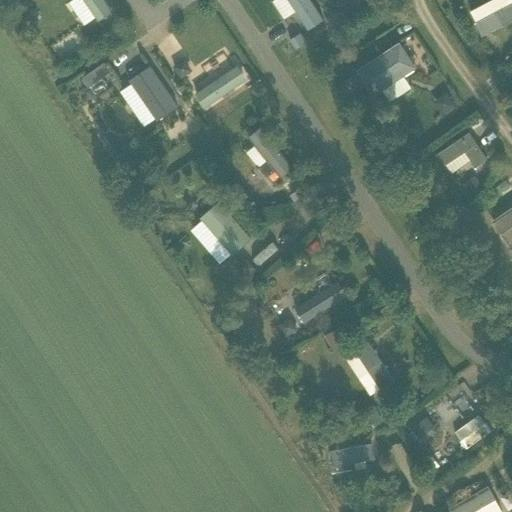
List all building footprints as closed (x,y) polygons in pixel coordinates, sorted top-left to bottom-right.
[(85,0),(102,21),(117,10),(109,0),(85,0)] [(313,0),(273,0),(286,19),(298,12),(309,30),(326,20),(313,0)] [(482,34),(511,22),(511,0),(490,0),(472,7),(482,34)] [(414,88),(407,74),(420,67),(406,41),(358,66),(374,95),(385,90),(391,101),(414,88)] [(105,62),(83,78),(90,88),(113,72),(105,62)] [(209,109),(251,79),(239,63),(197,93),(209,109)] [(150,67),(129,82),(157,122),(177,107),(150,67)] [(251,135),(257,145),(249,150),(259,167),(270,161),(280,177),(293,169),(267,126),(251,135)] [(478,167),(491,158),(472,130),(438,153),(452,174),(473,159),(478,167)] [(299,198),(288,205),(292,212),(304,205),(299,198)] [(220,200),(201,218),(234,255),(254,237),(220,200)] [(511,244),(511,206),(494,219),(511,244)] [(245,258),(235,267),(243,277),(253,268),(245,258)] [(511,310),(503,317),(510,327),(511,325),(511,310)] [(335,328),(324,335),(332,350),(344,342),(335,328)] [(372,341),(346,357),(371,397),(397,381),(372,341)] [(449,400),(455,412),(470,404),(464,392),(449,400)] [(377,411),(363,420),(369,430),(383,421),(377,411)] [(468,450),(493,431),(480,413),(455,431),(468,450)] [(415,425),(423,438),(439,428),(430,415),(415,425)] [(335,475),(379,464),(373,440),(329,451),(335,475)] [(450,505),(453,511),(504,511),(492,486),(450,505)]
